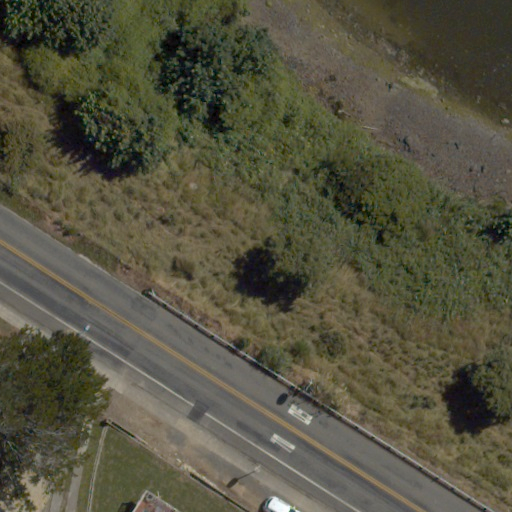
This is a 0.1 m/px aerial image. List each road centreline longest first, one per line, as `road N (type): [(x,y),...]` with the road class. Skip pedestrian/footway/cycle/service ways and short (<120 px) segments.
road 1 (primary): [(0,242),(283,423)]
road 2 (primary): [(422,511),(283,423)]
